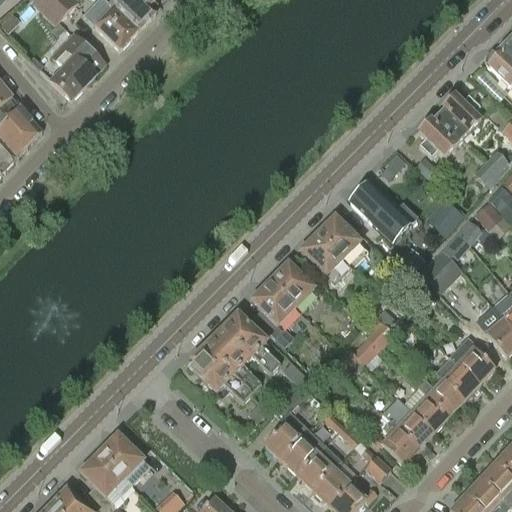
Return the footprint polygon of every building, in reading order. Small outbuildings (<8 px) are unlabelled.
[(0,0),(0,18),(22,0),(0,0)] [(67,19),(47,0),(39,0),(32,8),(55,31),(67,19)] [(71,0),(47,0),(67,19),(79,8),(71,0)] [(120,0),(111,9),(139,37),(156,20),(149,12),(155,6),(148,0),(120,0)] [(139,37),(111,9),(103,2),(84,21),(120,56),(139,37)] [(65,74),(51,88),(72,108),(96,83),(95,82),(105,71),(73,40),(52,62),(65,74)] [(511,56),(505,49),(498,57),(492,56),(485,64),(485,69),(511,95),(511,56)] [(0,113),(12,104),(0,90),(0,89),(0,113)] [(438,120),(462,144),(480,125),(474,119),(480,112),(468,100),(462,107),(454,100),(442,112),(443,114),(438,120)] [(3,114),(0,117),(32,147),(41,137),(16,108),(7,118),(3,114)] [(0,143),(18,161),(32,147),(0,117),(0,143)] [(462,144),(438,120),(432,125),(431,124),(418,137),(425,143),(418,150),(431,162),(437,155),(444,162),(462,144)] [(511,124),(501,136),(511,147),(511,124)] [(18,161),(0,143),(0,171),(5,176),(18,161)] [(486,167),(497,178),(507,167),(496,157),(486,167)] [(396,159),(384,172),(386,173),(393,180),(405,168),(396,159)] [(497,178),(486,167),(474,179),(485,190),(497,178)] [(429,168),(421,175),(438,193),(446,186),(429,168)] [(511,177),(502,188),(511,197),(511,177)] [(357,199),(350,206),(372,228),(362,237),(378,252),(388,243),(378,233),(384,227),(389,232),(409,214),(399,204),(391,211),(368,188),(367,189),(364,186),(354,196),(357,199)] [(499,191),(487,205),(498,214),(510,200),(499,191)] [(426,221),(444,241),(465,222),(447,202),(426,221)] [(489,207),(474,220),(488,237),(503,224),(489,207)] [(334,223),(318,240),(343,265),(360,248),(334,223)] [(482,237),(468,225),(456,239),(469,252),(482,237)] [(456,239),(441,257),(454,269),(469,252),(456,239)] [(343,265),(318,240),(300,257),(326,282),(330,287),(338,280),(333,275),(343,265)] [(441,257),(419,279),(440,300),(462,277),(454,269),(441,257)] [(269,288),(294,314),(314,295),(288,269),(269,288)] [(294,314),(269,288),(252,306),(261,314),(254,321),(271,338),(294,314)] [(511,301),(509,298),(492,313),(511,336),(511,301)] [(511,357),(511,336),(492,313),(475,327),(488,341),(506,363),(511,357)] [(392,317),(381,328),(381,329),(390,338),(392,337),(402,326),(392,317)] [(237,320),(212,345),(259,391),(261,390),(242,372),(251,363),(270,381),(280,370),(261,352),(265,348),(237,320)] [(381,329),(381,328),(375,322),(360,338),(361,338),(360,339),(378,356),(394,340),(392,337),(390,338),(381,329)] [(378,356),(360,339),(346,354),(347,356),(347,357),(363,372),(378,356)] [(457,371),(478,391),(495,374),(475,355),(477,353),(468,344),(452,360),(450,363),(458,370),(457,371)] [(259,391),(212,345),(188,370),(217,398),(224,391),(242,409),(259,391)] [(363,372),(347,357),(333,371),(349,386),(363,372)] [(301,390),(302,391),(309,384),(291,368),(282,377),(299,392),(301,390)] [(457,371),(442,387),(463,407),(478,391),(457,371)] [(463,407),(442,387),(434,394),(425,386),(417,394),(427,402),(427,403),(448,423),(463,407)] [(299,392),(272,421),(279,427),(288,417),(296,409),(299,412),(310,399),(305,394),(302,391),(301,390),(299,392)] [(427,403),(412,418),(433,439),(448,423),(427,403)] [(412,418),(397,404),(382,419),(390,426),(389,427),(418,455),(433,439),(412,418)] [(337,437),(343,431),(327,415),(321,422),(337,437)] [(283,430),(263,451),(279,466),(308,436),(288,417),(279,427),(283,430)] [(383,448),(381,450),(383,452),(403,470),(418,455),(389,427),(382,434),(390,441),(384,447),(383,448)] [(343,431),(337,437),(353,453),(359,446),(343,431)] [(308,436),(279,466),(295,481),(325,450),(315,442),(308,436)] [(376,440),(370,446),(380,455),(383,452),(381,450),(383,448),(384,447),(376,440)] [(101,458),(99,460),(125,486),(131,492),(143,480),(141,478),(148,471),(117,441),(109,450),(107,450),(101,456),(101,458)] [(325,450),(295,481),(312,496),(334,473),(334,474),(341,466),(325,450)] [(511,453),(510,451),(494,468),(511,484),(511,453)] [(368,468),(375,460),(367,453),(360,460),(368,468)] [(125,486),(99,460),(97,462),(95,461),(89,468),(89,470),(81,479),(94,492),(84,502),(94,511),(111,511),(113,510),(131,492),(125,486)] [(375,460),(368,468),(369,469),(365,474),(379,488),(391,475),(375,460)] [(511,484),(494,468),(479,484),(501,505),(501,504),(509,511),(510,511),(511,510),(511,484)] [(334,473),(312,496),(328,511),(349,488),(344,482),(334,474),(334,473)] [(493,511),(501,505),(479,484),(464,500),(477,511),(493,511)] [(349,488),(328,511),(357,511),(364,505),(366,503),(363,500),(349,488)] [(375,498),(369,493),(363,500),(366,503),(364,505),(367,508),(375,498)] [(83,511),(67,496),(51,511),(83,511)] [(477,511),(464,500),(452,511),(477,511)]
